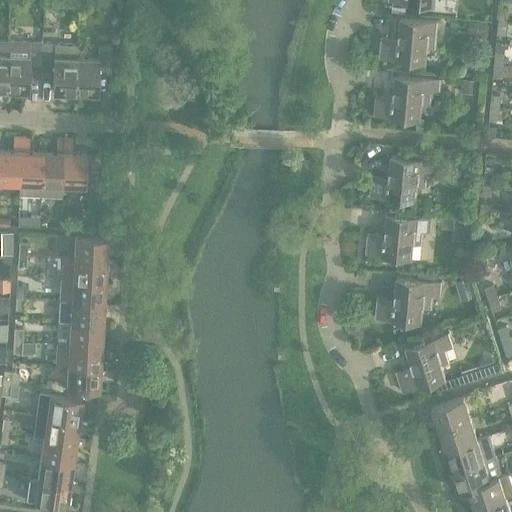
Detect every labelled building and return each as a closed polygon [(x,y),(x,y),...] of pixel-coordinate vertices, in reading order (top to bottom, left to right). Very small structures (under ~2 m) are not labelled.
[(78,0),(65,0),(65,10),(78,10),(78,0)] [(499,9),(498,22),(508,22),(509,10),(499,9)] [(436,47),(438,21),(402,18),(400,39),(383,38),(381,58),(426,62),(427,46),(436,47)] [(469,21),(467,36),(486,38),(488,23),(469,21)] [(507,35),(508,22),(498,22),(497,34),(507,35)] [(0,89),(6,90),(8,41),(0,41),(0,89)] [(43,43),(8,41),(6,90),(28,91),(29,71),(41,72),(43,43)] [(43,43),(41,72),(53,72),(52,92),(75,93),(76,57),(55,56),(55,44),(43,43)] [(76,57),(75,93),(97,94),(98,74),(111,75),(112,47),(98,46),(98,58),(76,57)] [(495,52),(494,65),(504,65),(505,53),(495,52)] [(493,77),(503,78),(504,65),(494,65),(493,77)] [(376,115),(418,119),(417,130),(424,131),(425,119),(421,118),(423,104),(431,104),(432,92),(440,93),(441,79),(397,75),(395,97),(378,95),(376,115)] [(462,79),(461,92),(478,94),(479,80),(462,79)] [(491,95),(490,107),(500,108),(501,96),(491,95)] [(490,107),(489,120),(499,121),(500,108),(490,107)] [(0,149),(0,182),(20,183),(22,137),(14,137),(13,150),(0,149)] [(22,137),(20,183),(19,195),(41,196),(43,152),(29,151),(29,137),(22,137)] [(43,152),(41,196),(62,197),(63,185),(65,139),(57,138),(57,152),(43,152)] [(65,139),(63,185),(85,186),(87,153),(72,153),(72,139),(65,139)] [(437,161),(393,156),(390,179),(373,177),(372,196),(416,200),(418,185),(427,185),(428,174),(436,174),(437,161)] [(484,170),(483,183),(493,184),(494,171),(484,170)] [(483,183),(482,196),(492,197),(493,184),(483,183)] [(481,205),(480,213),(480,217),(490,218),(491,206),(481,205)] [(432,232),(433,218),(389,214),(387,235),(370,234),(368,254),(379,255),(412,258),(414,242),(423,243),(424,231),(432,232)] [(31,217),(31,225),(39,226),(39,217),(31,217)] [(10,219),(0,218),(0,226),(10,226),(10,219)] [(455,219),(453,239),(467,240),(469,220),(455,219)] [(75,235),(73,258),(107,260),(108,237),(75,235)] [(19,242),(18,255),(27,255),(28,242),(19,242)] [(368,254),(367,262),(378,263),(379,255),(368,254)] [(18,255),(18,264),(18,267),(27,268),(38,268),(38,257),(27,256),(27,255),(18,255)] [(62,257),(60,279),(106,281),(107,260),(73,258),(62,257)] [(3,264),(0,264),(0,275),(9,275),(9,265),(9,264),(3,264)] [(10,277),(0,277),(0,291),(10,291),(10,277)] [(441,296),(443,282),(398,278),(396,300),(379,298),(377,318),(422,322),(423,307),(432,307),(433,295),(441,296)] [(60,279),(59,300),(104,303),(106,281),(60,279)] [(17,285),(16,297),(25,298),(26,286),(17,285)] [(485,288),(488,300),(498,297),(494,285),(485,288)] [(16,297),(15,307),(15,310),(24,311),(25,298),(16,297)] [(502,309),(498,297),(488,300),(492,312),(502,309)] [(0,298),(0,312),(9,313),(10,299),(0,298)] [(58,322),(70,322),(103,325),(104,303),(59,300),(58,322)] [(70,322),(68,344),(102,346),(103,325),(70,322)] [(0,323),(0,339),(7,340),(8,324),(0,323)] [(498,329),(502,341),(511,338),(507,326),(498,329)] [(14,328),(13,341),(22,341),(23,329),(14,328)] [(447,349),(454,347),(450,334),(407,347),(414,367),(398,373),(404,392),(440,380),(446,378),(442,363),(450,361),(447,349)] [(502,341),(506,353),(511,350),(511,340),(511,338),(502,341)] [(22,354),(22,341),(13,341),(13,354),(22,354)] [(67,365),(67,366),(100,368),(102,346),(68,344),(56,343),(55,365),(67,365)] [(99,390),(100,368),(67,366),(66,388),(99,390)] [(2,383),(11,384),(19,385),(21,373),(13,371),(4,370),(2,383)] [(446,378),(440,380),(443,390),(460,384),(466,382),(463,373),(459,374),(446,378)] [(10,397),(11,384),(2,383),(1,396),(10,397)] [(41,393),(38,415),(79,421),(82,398),(41,393)] [(432,407),(439,429),(472,418),(465,397),(432,407)] [(44,438),(76,442),(79,421),(38,415),(35,436),(44,438)] [(439,429),(445,450),(478,439),(472,418),(439,429)] [(3,419),(2,431),(11,433),(12,420),(3,419)] [(0,441),(0,444),(9,445),(11,433),(2,431),(0,441)] [(445,450),(452,470),(485,459),(496,456),(490,435),(478,439),(445,450)] [(44,438),(41,459),(73,463),(76,442),(44,438)] [(459,492),(468,489),(468,488),(492,480),(491,479),(500,476),(503,475),(496,456),(485,459),(452,470),(459,492)] [(41,459),(38,481),(70,485),(73,463),(41,459)] [(474,509),(475,508),(507,498),(500,476),(491,479),(492,480),(468,488),(468,489),(474,509)] [(27,500),(35,502),(35,503),(67,507),(70,485),(38,481),(30,479),(27,500)] [(475,508),(475,511),(511,511),(507,498),(475,508)]
